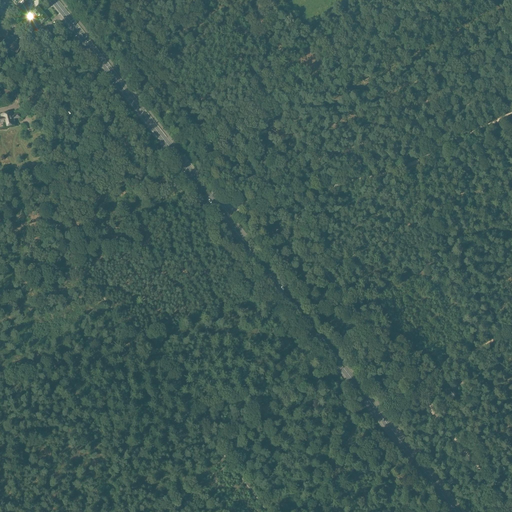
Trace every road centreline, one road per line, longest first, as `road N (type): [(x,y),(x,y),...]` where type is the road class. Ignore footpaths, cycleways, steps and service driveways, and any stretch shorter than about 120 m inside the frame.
road 1 (secondary): [(456,511),(53,0)]
road 2 (track): [(220,211),(381,174),(511,110)]
